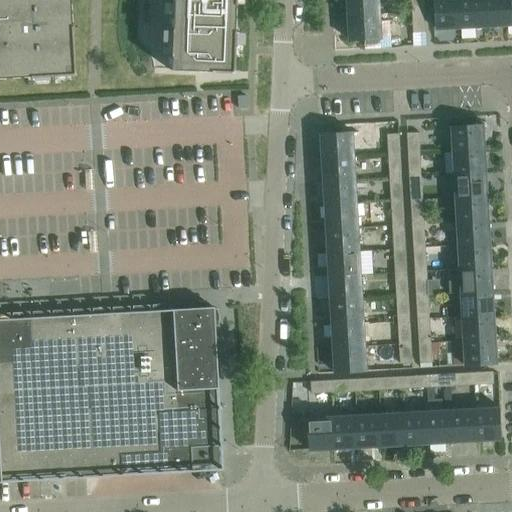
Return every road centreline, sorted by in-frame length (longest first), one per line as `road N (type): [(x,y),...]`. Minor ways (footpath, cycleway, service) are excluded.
road 1 (residential): [(266,504),(281,85)]
road 2 (unclassified): [(281,85),(511,70)]
road 3 (residential): [(294,502),(511,489)]
road 4 (unclassified): [(142,511),(266,504)]
